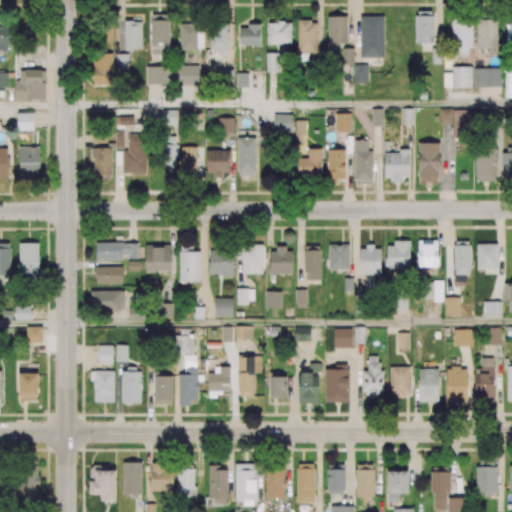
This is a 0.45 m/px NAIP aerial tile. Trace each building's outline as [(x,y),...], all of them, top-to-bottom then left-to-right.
[(33,110),(17,110),(17,131),(33,131),(33,110)] [(273,114),(273,130),(292,130),(292,114),(273,114)] [(386,246),(386,268),(409,268),(409,241),(393,241),(393,246),(386,246)] [(328,245),(328,269),(348,268),(348,245),(328,245)] [(265,290),(265,307),(281,307),(281,291),(265,290)] [(214,297),(214,315),(232,315),(232,297),(214,297)] [(26,326),(26,342),(41,342),(41,326),(26,326)] [(98,345),(98,362),(112,362),(112,345),(98,345)]
